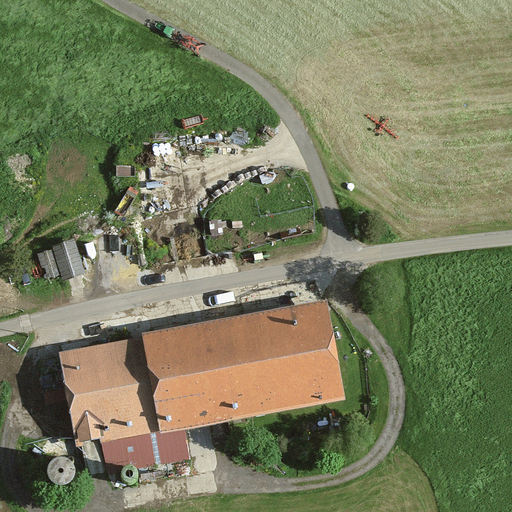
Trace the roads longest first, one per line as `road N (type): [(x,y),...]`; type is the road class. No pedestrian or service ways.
road 1 (unclassified): [(0,329),(361,254),(511,236)]
road 2 (track): [(361,254),(301,121),(257,80),(119,0)]
